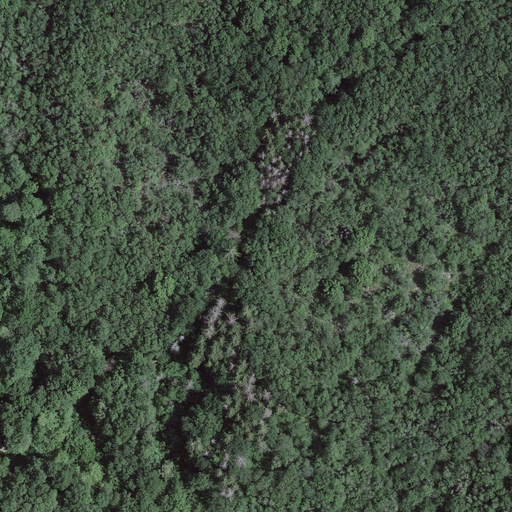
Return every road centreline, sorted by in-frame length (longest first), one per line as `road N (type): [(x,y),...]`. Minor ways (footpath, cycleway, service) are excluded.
road 1 (track): [(442,0),(348,83),(296,108),(264,136),(248,233),(213,323),(172,511)]
road 2 (track): [(172,510),(284,434)]
